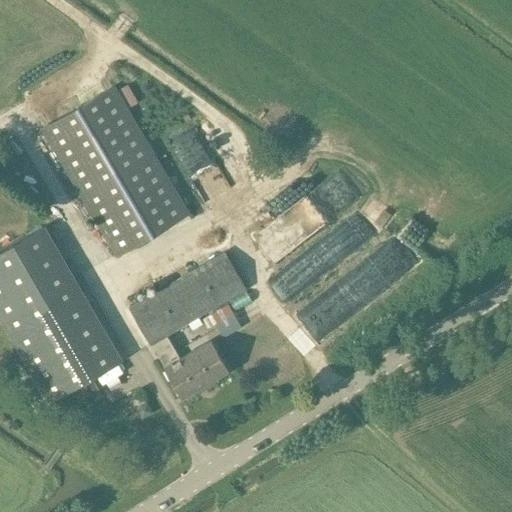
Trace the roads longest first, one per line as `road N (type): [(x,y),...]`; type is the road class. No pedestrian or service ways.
road 1 (unclassified): [(144,511),(511,285)]
road 2 (track): [(263,197),(246,140),(54,0)]
